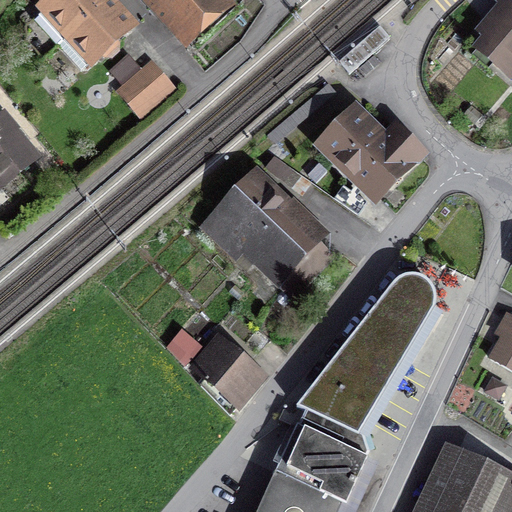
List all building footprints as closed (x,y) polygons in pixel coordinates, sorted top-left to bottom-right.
[(58,45),(104,3),(101,0),(53,0),(34,19),(58,45)] [(129,0),(175,52),(228,5),(223,0),(129,0)] [(483,53),(508,75),(511,71),(511,0),(494,0),(501,6),(479,29),(493,41),(483,53)] [(104,3),(58,45),(88,77),(134,35),(104,3)] [(391,39),(380,27),(338,63),(349,76),(391,39)] [(138,116),(172,90),(149,61),(136,71),(125,57),(105,73),(138,116)] [(363,217),(424,152),(393,123),(384,132),(356,107),(319,146),(362,185),(346,202),(363,217)] [(0,187),(2,189),(38,160),(4,118),(0,121),(0,187)] [(274,156),(266,169),(294,188),(303,176),(274,156)] [(335,254),(258,176),(206,228),(242,265),(253,255),(294,295),(335,254)] [(351,508),(364,437),(437,316),(439,305),(437,294),(430,286),(416,283),(399,288),(302,414),(314,419),(290,481),(272,474),(256,511),(336,511),(340,503),(351,508)] [(511,372),(511,316),(506,313),(494,334),(504,339),(491,361),(511,372)] [(183,333),(168,349),(186,365),(200,349),(183,333)] [(236,418),(264,386),(217,345),(189,376),(236,418)] [(511,511),(511,474),(443,445),(415,511),(511,511)]
